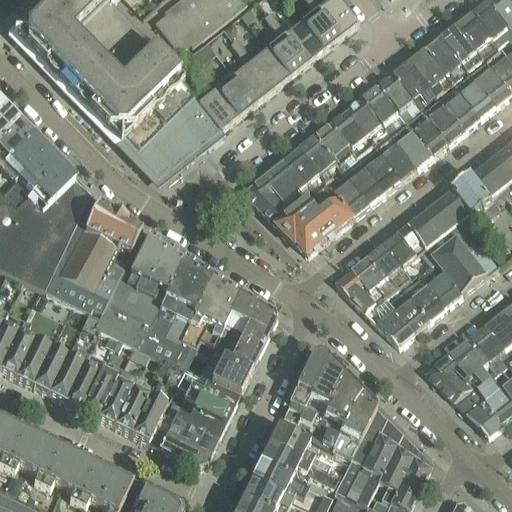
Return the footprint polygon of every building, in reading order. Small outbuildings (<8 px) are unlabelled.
[(221,139),(199,110),(182,89),(184,87),(111,11),(121,1),(119,0),(143,0),(149,5),(154,0),(53,0),(17,35),(17,42),(117,145),(120,145),(120,148),(159,187),(221,139)] [(155,29),(179,60),(190,51),(192,54),(247,11),(238,0),(187,0),(164,18),(166,21),(155,29)] [(500,0),(490,9),(511,37),(511,7),(506,0),(500,0)] [(307,8),(315,19),(319,16),(341,45),(359,31),(336,3),(322,14),(313,3),(307,8)] [(491,49),(495,54),(501,62),(502,60),(511,52),(511,37),(490,9),(474,21),(494,47),(491,49)] [(301,30),(324,58),(341,45),(319,16),(315,19),(301,30)] [(264,23),(273,35),(279,30),(270,19),(264,23)] [(459,33),(479,58),(483,64),(495,54),(491,49),(494,47),(474,21),(459,33)] [(279,30),(273,35),(281,46),(285,43),(307,71),(324,58),(301,30),(288,41),(279,30)] [(459,33),(443,45),(463,71),(479,58),(459,33)] [(267,56),(290,85),(307,71),(285,43),(281,46),(267,56)] [(230,50),(239,61),(245,56),(236,45),(230,50)] [(428,58),(448,83),(463,71),(443,45),(428,58)] [(510,67),(511,69),(511,52),(502,60),(508,69),(510,67)] [(245,56),(239,61),(247,72),(251,69),(273,98),(290,85),(267,56),(254,67),(245,56)] [(412,70),(438,104),(453,92),(446,84),(448,83),(428,58),(412,70)] [(490,73),(495,79),(511,100),(511,69),(510,67),(508,69),(502,73),(498,68),(490,73)] [(251,69),(247,72),(233,83),(255,112),(273,98),(251,69)] [(396,82),(423,115),(438,104),(412,70),(396,82)] [(196,77),(205,88),(211,83),(202,72),(196,77)] [(479,91),(498,115),(511,103),(511,100),(495,79),(479,91)] [(380,95),(407,128),(423,115),(396,82),(380,95)] [(216,96),(239,125),(255,112),(233,83),(220,94),(211,83),(205,88),(213,99),(216,96)] [(456,96),(481,128),(498,115),(479,91),(472,83),(456,96)] [(407,128),(380,95),(364,107),(392,140),(407,128)] [(216,96),(213,99),(199,110),(221,139),(239,125),(216,96)] [(441,108),(466,140),(481,128),(456,96),(441,108)] [(349,119),(376,153),(392,140),(364,107),(349,119)] [(425,120),(432,128),(451,152),(466,140),(441,108),(425,120)] [(0,110),(0,175),(2,177),(34,146),(0,110)] [(349,119),(334,131),(360,165),(376,153),(349,119)] [(416,141),(435,164),(451,152),(432,128),(416,141)] [(360,165),(334,131),(318,144),(339,169),(336,171),(342,179),(360,165)] [(400,153),(419,177),(435,164),(416,141),(400,153)] [(318,144),(301,157),(322,182),(336,171),(339,169),(318,144)] [(34,146),(2,177),(14,190),(2,202),(16,216),(27,206),(42,222),(76,189),(34,146)] [(419,177),(400,153),(385,165),(404,188),(419,177)] [(437,270),(447,282),(464,304),(499,276),(468,238),(478,230),(482,235),(501,220),(497,215),(506,208),(511,214),(511,153),(474,184),(473,183),(471,185),(471,186),(457,197),(454,199),(455,199),(409,234),(428,258),(437,269),(437,270)] [(301,157),(287,168),(299,185),(303,182),(310,192),(322,182),(301,157)] [(369,178),(388,201),(404,188),(385,165),(369,178)] [(291,191),(298,201),(310,192),(303,182),(299,185),(287,168),(273,180),(285,195),(291,191)] [(354,190),(372,214),(388,201),(369,178),(354,190)] [(285,195),(273,180),(258,191),(271,207),(278,202),(286,211),(298,201),(291,191),(285,195)] [(0,199),(0,278),(44,300),(44,299),(90,204),(88,202),(76,189),(42,222),(27,206),(16,216),(2,202),(0,199)] [(372,214),(354,190),(337,203),(355,227),(372,214)] [(245,201),(279,235),(295,223),(286,211),(278,202),(271,207),(258,191),(245,201)] [(332,218),(293,248),(297,253),(299,251),(308,263),(336,243),(338,241),(355,227),(337,203),(330,194),(312,209),(319,218),(326,212),(332,218)] [(90,204),(44,299),(90,321),(92,317),(102,321),(122,279),(142,239),(143,237),(127,227),(94,206),(90,204)] [(279,235),(293,248),(332,218),(326,212),(319,218),(312,209),(295,223),(279,235)] [(399,269),(404,275),(405,276),(428,258),(409,234),(384,255),(397,271),(399,269)] [(99,326),(95,336),(109,343),(117,346),(122,349),(133,354),(141,358),(154,331),(186,266),(184,265),(186,263),(187,261),(152,239),(151,241),(150,242),(149,244),(142,239),(122,279),(102,321),(99,326)] [(384,255),(369,267),(381,282),(385,280),(390,286),(404,275),(399,269),(397,271),(384,255)] [(154,331),(141,358),(149,362),(170,372),(183,345),(184,345),(214,284),(209,280),(210,278),(211,277),(210,274),(204,271),(205,269),(201,268),(199,268),(193,265),(191,266),(190,267),(189,267),(186,266),(154,331)] [(369,297),(372,300),(390,286),(385,280),(381,282),(369,267),(354,278),(366,294),(364,295),(366,299),(369,297)] [(366,294),(354,278),(337,292),(367,322),(377,315),(366,305),(372,300),(369,297),(366,299),(364,295),(366,294)] [(430,295),(448,317),(464,304),(447,282),(430,295)] [(183,345),(170,372),(173,374),(180,377),(191,354),(196,356),(209,330),(223,337),(230,324),(231,325),(242,301),(214,284),(184,345),(183,345)] [(430,295),(416,305),(422,313),(420,314),(432,330),(448,317),(430,295)] [(220,345),(213,359),(252,378),(276,329),(273,322),(242,301),(231,325),(230,324),(223,337),(220,345)] [(416,305),(398,319),(405,328),(416,342),(432,330),(420,314),(422,313),(416,305)] [(405,328),(398,319),(390,310),(379,318),(380,319),(371,327),(400,355),(416,342),(405,328)] [(90,321),(85,331),(95,336),(99,326),(90,321)] [(511,331),(504,321),(487,335),(507,359),(511,354),(511,331)] [(2,331),(0,335),(0,377),(19,339),(24,329),(18,326),(15,330),(12,336),(2,331)] [(19,339),(0,377),(0,378),(0,379),(17,387),(36,348),(25,342),(30,332),(24,329),(19,339)] [(483,365),(489,373),(496,367),(505,378),(511,372),(511,365),(507,359),(487,335),(469,349),(482,366),(483,365)] [(109,343),(105,352),(112,356),(117,346),(109,343)] [(117,346),(112,356),(118,358),(122,349),(117,346)] [(36,348),(17,387),(33,395),(52,356),(36,348)] [(485,376),(489,373),(483,365),(482,366),(469,349),(453,362),(466,378),(464,380),(466,384),(471,380),(483,395),(492,388),(493,387),(485,376)] [(68,364),(49,403),(66,411),(90,361),(74,353),(68,364)] [(133,354),(129,363),(145,371),(149,362),(141,358),(133,354)] [(52,356),(33,395),(49,403),(68,364),(52,356)] [(213,359),(199,387),(210,392),(212,389),(240,403),(252,378),(213,359)] [(301,428),(307,415),(310,407),(329,369),(321,360),(313,362),(301,387),(282,425),(283,426),(280,432),(295,439),(301,428)] [(90,361),(66,411),(82,418),(101,379),(100,379),(105,368),(90,361)] [(443,398),(464,380),(466,378),(453,362),(427,382),(443,398)] [(310,407),(330,417),(345,384),(329,369),(310,407)] [(173,374),(167,387),(177,392),(183,379),(180,377),(173,374)] [(101,379),(82,418),(98,426),(117,387),(101,379)] [(177,392),(176,393),(188,399),(232,420),(238,406),(210,392),(199,387),(183,379),(177,392)] [(117,387),(98,426),(115,434),(137,388),(122,380),(118,388),(117,387)] [(464,380),(443,398),(459,414),(478,398),(483,395),(471,380),(466,384),(464,380)] [(137,388),(115,434),(131,443),(150,403),(140,398),(144,391),(143,391),(146,384),(140,381),(137,388)] [(345,384),(330,417),(326,424),(344,433),(360,399),(345,384)] [(511,427),(511,408),(504,399),(502,400),(492,388),(483,395),(478,398),(488,411),(505,433),(511,427)] [(488,411),(478,398),(459,414),(490,445),(505,433),(488,411)] [(188,399),(184,407),(195,413),(192,419),(224,434),(232,420),(188,399)] [(342,438),(361,447),(376,416),(377,416),(376,415),(361,400),(360,399),(344,433),(342,438)] [(150,403),(131,443),(148,451),(155,436),(167,412),(150,403)] [(307,415),(301,428),(311,433),(318,420),(307,415)] [(376,416),(361,447),(337,496),(359,507),(373,478),(365,474),(387,426),(377,416),(376,416)] [(178,420),(174,427),(218,448),(224,434),(192,419),(189,426),(178,420)] [(0,459),(108,511),(121,511),(133,488),(0,423),(0,459)] [(387,426),(365,474),(373,478),(359,507),(368,511),(379,487),(403,442),(387,426)] [(174,427),(170,435),(181,441),(178,448),(210,463),(218,448),(174,427)] [(269,452),(326,480),(330,472),(317,465),(316,461),(320,454),(310,449),(278,435),(269,452)] [(155,436),(148,451),(151,452),(199,475),(206,473),(210,463),(178,448),(168,443),(158,438),(155,436)] [(323,449),(333,454),(339,443),(329,438),(323,449)] [(391,510),(417,457),(403,442),(379,487),(389,492),(383,506),(391,510)] [(269,452),(261,470),(293,485),(306,492),(310,483),(322,489),(326,480),(269,452)] [(412,511),(433,471),(417,457),(391,510),(390,511),(384,511),(376,508),(373,511),(412,511)] [(261,470),(252,488),(292,508),(296,499),(288,495),(293,485),(261,470)] [(289,511),(292,508),(252,488),(243,505),(256,511),(279,511),(280,511),(281,511),(289,511)] [(137,511),(181,511),(146,494),(137,511)] [(0,511),(10,511),(14,506),(0,499),(0,511)]
